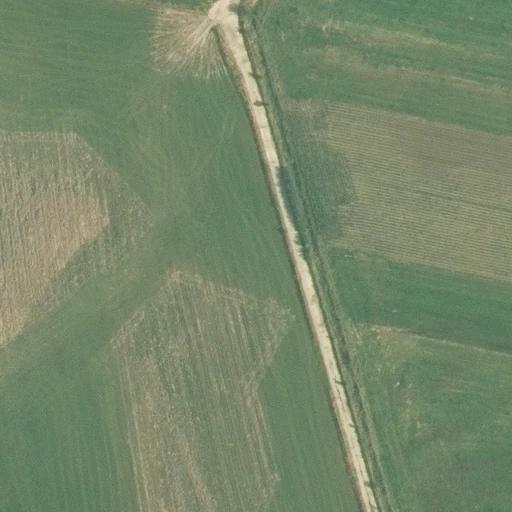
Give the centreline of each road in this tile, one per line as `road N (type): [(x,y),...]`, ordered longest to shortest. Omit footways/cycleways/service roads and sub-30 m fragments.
road 1 (track): [(234,7),(232,31),(369,511)]
road 2 (track): [(240,0),(0,253)]
